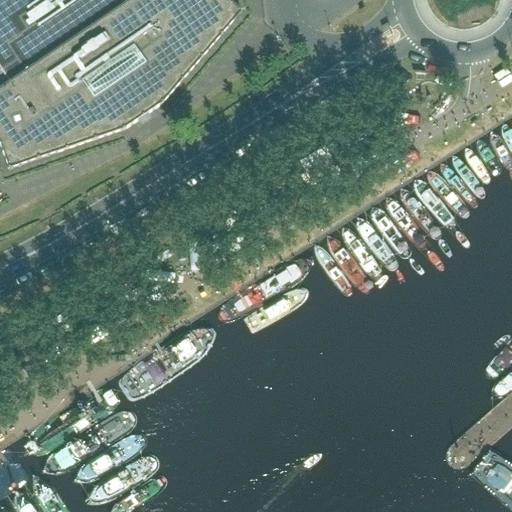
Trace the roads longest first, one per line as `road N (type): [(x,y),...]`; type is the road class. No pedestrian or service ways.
road 1 (unclassified): [(0,412),(467,107)]
road 2 (primary): [(0,269),(278,106)]
road 3 (primary): [(401,1),(285,92),(278,106)]
road 4 (primary): [(278,106),(291,107),(424,41)]
